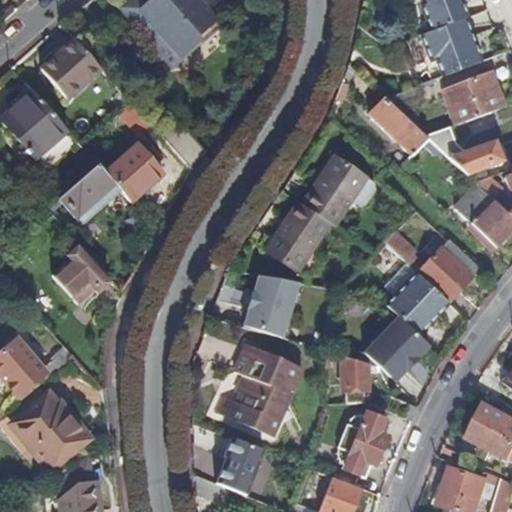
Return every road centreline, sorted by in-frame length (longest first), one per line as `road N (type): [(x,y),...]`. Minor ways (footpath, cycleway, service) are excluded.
road 1 (residential): [(320,0),(309,76),(223,205),(155,345),(163,511)]
road 2 (residential): [(511,307),(441,414),(404,511)]
